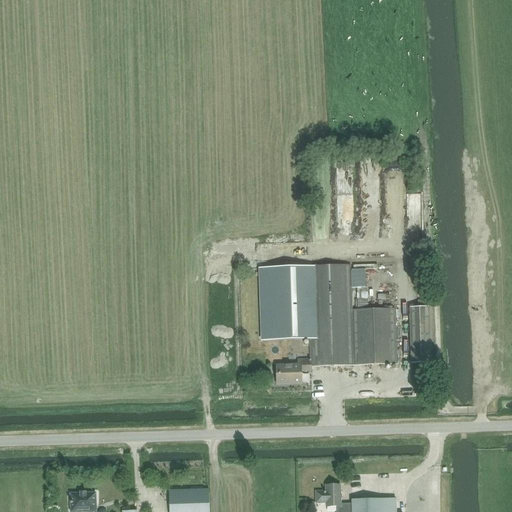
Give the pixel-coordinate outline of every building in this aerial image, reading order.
[(335,242),(351,242),(352,233),(336,232),(335,242)] [(350,265),(307,267),(261,268),(263,341),(310,339),(311,360),(311,367),(397,364),(395,309),(352,310),(350,265)] [(429,307),(409,308),(411,364),(431,363),(429,307)] [(298,365),(276,366),(277,385),(301,384),(301,371),(311,371),(311,367),(311,360),(298,360),(298,365)] [(340,485),(325,486),(325,492),(316,492),(316,504),(326,504),(326,507),(336,507),(336,511),(352,511),(352,504),(340,504),(340,485)] [(209,511),(209,490),(169,491),(169,511),(209,511)] [(86,492),(79,492),(79,493),(69,493),(69,511),(96,511),(96,493),(86,493),(86,492)] [(396,511),(396,499),(352,500),(352,504),(352,511),(396,511)]
